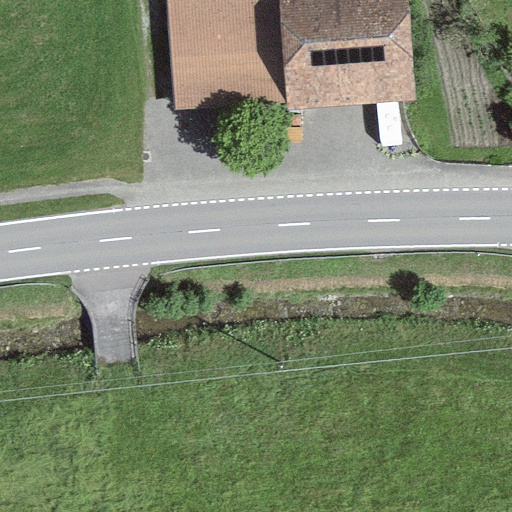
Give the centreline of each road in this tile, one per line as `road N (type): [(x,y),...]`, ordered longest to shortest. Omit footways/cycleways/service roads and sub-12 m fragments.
road 1 (secondary): [(511,219),(250,227),(0,253)]
road 2 (track): [(103,240),(121,396)]
